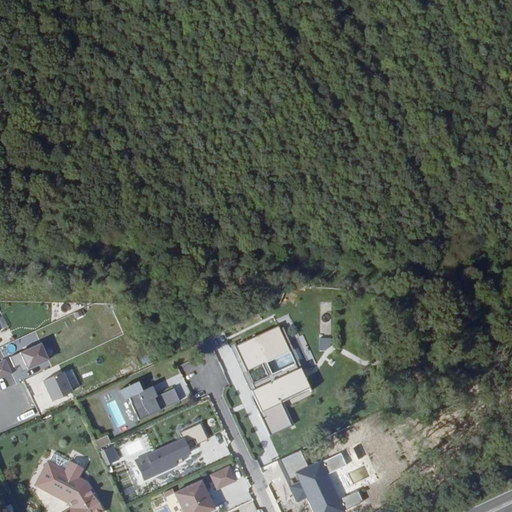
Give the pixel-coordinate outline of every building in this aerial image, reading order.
[(282,399),(311,385),(302,366),(300,367),(297,361),(274,371),(269,360),(292,349),(280,324),(236,344),(248,370),(249,369),(264,362),(269,374),(255,380),(254,381),(256,387),(253,388),(261,407),(259,408),(272,434),(294,424),(282,399)] [(320,338),(321,350),(332,350),(331,337),(320,338)] [(19,371),(48,360),(42,342),(13,353),(19,371)] [(269,374),(264,362),(249,369),(255,380),(269,374)] [(52,402),(71,393),(62,373),(42,382),(52,402)] [(160,411),(181,401),(176,388),(157,397),(153,387),(146,390),(142,380),(122,390),(129,398),(131,397),(133,403),(131,403),(139,421),(154,413),(152,408),(157,405),(160,411)] [(209,441),(201,423),(182,432),(180,428),(161,437),(165,447),(135,461),(144,480),(177,465),(175,461),(190,454),(184,441),(194,436),(199,445),(209,441)] [(96,440),(100,448),(112,443),(108,434),(96,440)] [(121,459),(115,445),(106,449),(113,463),(121,459)] [(66,469),(71,460),(55,451),(50,460),(66,469)] [(71,460),(66,469),(50,460),(48,459),(35,483),(67,501),(72,509),(71,511),(103,511),(105,511),(94,494),(95,494),(78,476),(83,467),(71,460)] [(238,482),(231,467),(212,476),(219,491),(238,482)] [(186,511),(207,511),(216,508),(203,479),(177,492),(186,511)]
